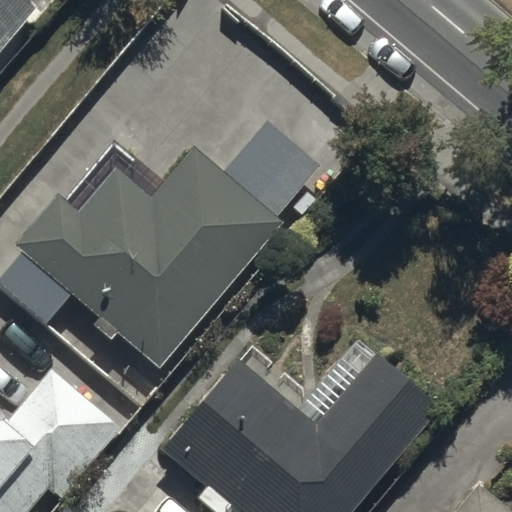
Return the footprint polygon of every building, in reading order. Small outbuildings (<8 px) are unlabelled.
[(3,0),(0,0),(0,61),(31,23),(3,0)] [(161,192),(110,146),(0,271),(0,292),(50,336),(74,309),(96,328),(89,336),(113,357),(120,350),(156,382),(164,372),(169,377),(287,243),(273,231),(321,177),(266,129),(218,183),(190,159),(161,192)] [(233,368),(160,462),(209,501),(200,511),(364,511),(439,416),(354,349),(299,420),(233,368)] [(0,440),(0,511),(35,511),(46,499),(64,511),(122,437),(50,381),(0,440)] [(490,511),(475,498),(461,511),(490,511)]
